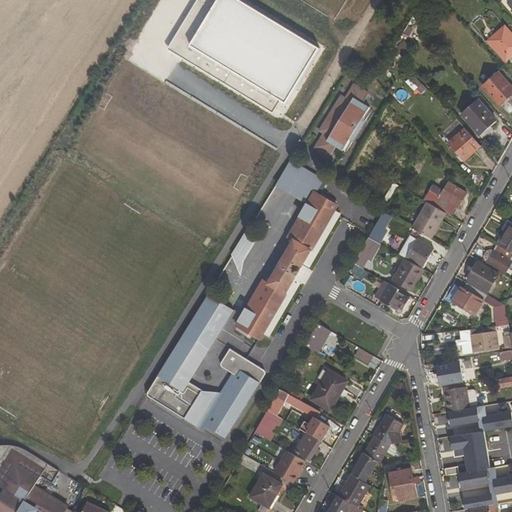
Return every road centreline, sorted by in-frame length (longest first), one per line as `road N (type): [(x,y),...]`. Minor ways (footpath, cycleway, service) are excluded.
road 1 (residential): [(511,164),(401,354)]
road 2 (residential): [(401,354),(308,511)]
road 3 (residential): [(401,354),(414,361),(439,511)]
